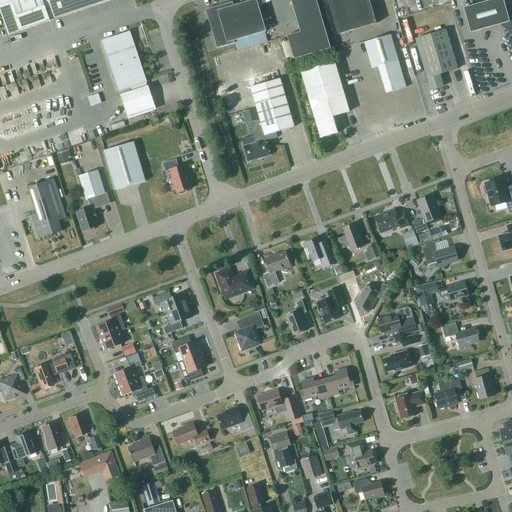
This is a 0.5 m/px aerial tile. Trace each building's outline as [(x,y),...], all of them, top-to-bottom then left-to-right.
[(0,0),(0,11),(8,34),(109,0),(0,0)] [(228,3),(206,9),(217,48),(234,43),(234,41),(265,32),(266,31),(257,0),(252,0),(229,7),(228,3)] [(316,0),(291,0),(300,32),(287,36),(294,59),(331,48),(316,0)] [(327,0),(338,35),(376,23),(369,0),(327,0)] [(471,33),(500,25),(511,36),(511,35),(511,16),(508,12),(503,0),(490,0),(464,8),(471,33)] [(416,39),(427,77),(431,90),(444,86),(441,78),(442,76),(441,74),(458,69),(446,30),(416,39)] [(265,32),(234,41),(234,43),(237,52),(268,43),(265,32)] [(130,33),(102,42),(118,91),(132,86),(134,92),(120,97),(128,118),(156,108),(148,87),(145,89),(143,82),(146,81),(146,79),(130,33)] [(372,69),(378,67),(386,93),(406,87),(390,35),(364,43),(372,69)] [(301,70),(321,137),(338,132),(333,116),(349,111),(335,61),(301,70)] [(280,79),(250,87),(251,87),(261,126),(257,127),(257,129),(255,133),(253,133),(255,139),(256,139),(257,143),(243,147),(248,161),(270,155),(266,141),(277,138),(276,132),(294,127),(280,79)] [(98,93),(87,97),(91,106),(101,103),(98,93)] [(171,120),(172,126),(180,124),(178,118),(171,120)] [(145,180),(133,141),(103,150),(115,189),(145,180)] [(69,151),(57,155),(59,161),(68,158),(71,157),(69,151)] [(179,191),(179,193),(183,192),(186,191),(186,189),(192,187),(185,164),(179,166),(176,158),(163,162),(165,170),(170,169),(176,192),(179,191)] [(98,169),(79,175),(86,198),(87,198),(90,206),(92,206),(93,210),(110,204),(107,193),(105,193),(98,169)] [(29,217),(36,238),(61,230),(58,219),(66,217),(60,198),(57,191),(53,178),(27,186),(37,215),(29,217)] [(488,194),(491,207),(506,202),(508,212),(511,210),(511,193),(509,195),(504,178),(485,183),(485,186),(483,186),(486,194),(488,194)] [(412,222),(417,234),(428,229),(425,223),(441,217),(432,195),(417,200),(423,218),(412,222)] [(95,226),(98,225),(93,210),(92,206),(90,206),(76,211),(83,230),(87,229),(90,230),(94,229),(95,226)] [(376,216),(381,231),(400,224),(401,227),(409,224),(404,210),(397,213),(395,208),(388,211),(388,212),(382,214),(381,213),(378,214),(377,216),(376,216)] [(358,232),(355,225),(343,229),(346,237),(345,237),(338,240),(342,248),(348,246),(350,251),(364,246),(359,232),(358,232)] [(444,227),(430,232),(433,240),(447,235),(444,227)] [(429,231),(418,236),(421,244),(428,241),(428,242),(432,240),(429,231)] [(511,233),(500,237),(504,252),(511,249),(511,233)] [(337,262),(331,247),(328,240),(321,243),(319,237),(303,243),(307,254),(310,253),(313,261),(321,258),(324,267),(337,262)] [(416,237),(404,242),(407,248),(418,244),(416,237)] [(366,245),(371,259),(380,256),(374,242),(366,245)] [(437,251),(435,244),(423,248),(427,265),(437,262),(439,268),(447,265),(447,264),(459,260),(454,246),(437,251)] [(272,256),(265,258),(270,272),(263,275),(268,287),(279,283),(275,272),(290,266),(285,252),(272,257),(272,256)] [(230,268),(216,273),(220,284),(221,286),(222,289),(223,290),(225,296),(237,291),(238,294),(254,288),(247,271),(233,277),(230,268)] [(450,295),(452,301),(460,298),(460,297),(469,294),(465,281),(448,286),(442,288),(442,289),(439,290),(441,298),(450,295)] [(355,305),(368,312),(376,297),(382,300),(389,287),(383,283),(378,292),(366,285),(355,305)] [(415,289),(420,307),(434,303),(431,293),(438,291),(436,283),(415,289)] [(327,291),(330,298),(316,303),(319,311),(320,311),(325,323),(340,317),(336,308),(345,305),(338,287),(327,291)] [(272,289),(266,291),(269,299),(274,297),(272,289)] [(290,295),(292,300),(303,296),(301,290),(290,295)] [(163,301),(168,312),(188,305),(183,293),(168,299),(165,292),(152,297),(155,304),(163,301)] [(285,314),(293,335),(307,330),(301,314),(306,312),(301,300),(296,302),(299,309),(285,314)] [(124,311),(122,305),(107,310),(109,317),(111,316),(112,321),(97,327),(101,338),(121,331),(125,329),(119,313),(124,311)] [(188,305),(168,312),(172,324),(163,327),(166,334),(179,329),(176,322),(192,316),(188,305)] [(246,328),(235,332),(242,351),(261,344),(255,329),(264,325),(259,313),(243,319),(246,328)] [(412,316),(398,320),(397,314),(377,319),(381,333),(397,328),(399,336),(416,331),(412,316)] [(444,324),(447,336),(452,335),(453,339),(459,337),(463,348),(473,345),(472,342),(481,339),(477,326),(460,332),(457,320),(444,324)] [(60,335),(65,346),(72,343),(68,331),(60,335)] [(101,338),(105,350),(125,342),(121,331),(101,338)] [(424,333),(417,335),(419,343),(426,341),(424,333)] [(401,339),(403,347),(419,343),(417,335),(416,334),(401,339)] [(181,351),(184,360),(202,353),(197,341),(192,343),(189,335),(171,342),(176,353),(181,351)] [(121,348),(125,356),(136,352),(133,344),(121,348)] [(383,359),(387,371),(394,369),(395,371),(411,366),(406,350),(390,355),(391,357),(383,359)] [(207,366),(202,353),(184,360),(179,362),(186,382),(204,375),(201,368),(207,366)] [(134,368),(142,365),(137,354),(126,358),(130,369),(115,375),(119,385),(138,378),(134,368)] [(51,359),(53,363),(46,365),(45,363),(33,368),(38,380),(39,380),(42,388),(52,384),(49,375),(56,373),(57,373),(67,369),(62,355),(51,359)] [(437,358),(434,361),(440,366),(443,362),(437,358)] [(457,362),(460,372),(473,368),(471,358),(457,362)] [(24,380),(20,367),(14,369),(16,374),(0,380),(0,386),(2,391),(1,391),(4,401),(13,397),(13,396),(23,392),(19,382),(24,380)] [(324,379),(324,381),(329,396),(338,394),(338,393),(337,393),(336,391),(353,386),(354,389),(351,377),(348,378),(345,368),(334,372),(336,377),(325,380),(324,378),(324,379)] [(409,377),(411,385),(418,383),(416,374),(409,377)] [(475,379),(481,399),(496,395),(492,382),(493,382),(491,374),(475,379)] [(134,391),(138,402),(155,395),(152,388),(146,390),(145,387),(145,385),(142,376),(138,378),(119,385),(123,395),(134,391)] [(329,396),(324,381),(313,384),(312,378),(313,378),(312,378),(301,381),(304,391),(301,391),(304,403),(305,403),(304,400),(320,395),(321,398),(320,398),(320,399),(329,396)] [(447,381),(448,383),(440,385),(442,391),(434,393),(438,408),(459,403),(457,394),(463,392),(459,378),(447,381)] [(299,417),(292,396),(280,400),(277,390),(257,396),(262,410),(274,406),(277,413),(288,410),(291,420),(299,417)] [(394,397),(400,419),(416,414),(414,406),(426,403),(422,391),(411,394),(410,392),(394,397)] [(237,406),(228,409),(228,410),(217,415),(222,429),(239,423),(241,430),(253,426),(248,413),(241,415),(237,406)] [(335,419),(332,410),(319,414),(321,423),(335,419)] [(347,433),(349,434),(355,432),(356,431),(355,426),(356,426),(355,424),(364,422),(361,411),(352,413),(352,412),(337,416),(341,430),(346,428),(347,433)] [(68,418),(74,437),(87,432),(80,414),(68,418)] [(503,443),(511,440),(511,420),(507,422),(509,428),(499,430),(503,443)] [(45,441),(48,450),(63,445),(60,436),(59,436),(54,422),(41,426),(46,441),(45,441)] [(173,431),(178,444),(195,438),(197,444),(210,440),(207,430),(197,433),(193,422),(184,425),(185,426),(173,431)] [(16,443),(8,446),(11,454),(12,454),(16,467),(24,464),(21,457),(35,452),(28,432),(14,437),(16,443)] [(284,467),(285,473),(298,469),(295,459),(291,460),(287,446),(290,445),(286,432),(274,435),(278,449),(280,449),(281,453),(277,454),(281,468),(284,467)] [(89,439),(93,450),(101,448),(97,436),(89,439)] [(134,461),(150,455),(154,465),(165,460),(161,448),(154,451),(149,436),(141,439),(142,441),(128,446),(130,452),(130,454),(131,454),(134,461)] [(350,455),(348,460),(350,468),(354,469),(375,463),(371,450),(364,452),(361,440),(347,444),(350,455)] [(511,440),(503,443),(506,455),(511,453),(511,440)] [(239,456),(249,453),(246,443),(235,446),(239,456)] [(11,454),(8,446),(1,448),(0,445),(0,463),(0,465),(2,466),(5,465),(8,473),(16,470),(11,454)] [(198,450),(200,455),(213,450),(211,445),(198,450)] [(74,459),(70,447),(61,450),(65,462),(74,459)] [(323,451),(326,461),(340,457),(337,447),(323,451)] [(79,464),(84,477),(116,465),(111,452),(79,464)] [(300,460),(307,480),(323,475),(316,455),(300,460)] [(47,463),(49,469),(60,464),(58,458),(47,463)] [(154,468),(157,475),(169,470),(166,463),(154,468)] [(374,498),(384,495),(380,481),(368,484),(366,478),(352,482),(355,493),(363,491),(365,499),(373,496),(374,498)] [(54,482),(57,504),(63,503),(60,481),(54,482)] [(155,481),(142,485),(148,505),(161,501),(155,481)] [(291,483),(293,492),(304,490),(302,481),(291,483)] [(247,489),(254,511),(255,511),(270,511),(269,506),(262,508),(261,504),(266,502),(261,485),(247,489)] [(221,511),(215,491),(202,495),(207,511),(221,511)] [(176,511),(173,501),(144,509),(144,511),(176,511)] [(298,502),(300,510),(306,509),(305,501),(298,502)] [(316,511),(326,511),(326,509),(324,510),(322,501),(314,503),(316,511)]
